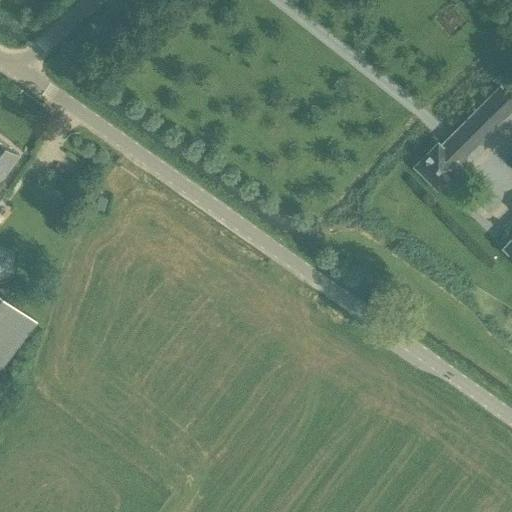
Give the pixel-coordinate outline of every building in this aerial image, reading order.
[(471,148),(505,115),(488,98),(454,131),(471,148)] [(448,137),(440,145),(457,162),(465,154),(471,148),(454,131),(448,137)] [(0,181),(20,154),(0,137),(0,181)] [(440,145),(440,144),(439,143),(438,144),(438,145),(420,162),(418,163),(420,164),(438,182),(438,183),(439,184),(440,183),(440,182),(458,164),(458,165),(459,163),(458,162),(458,163),(457,162),(440,145)] [(0,278),(16,273),(17,248),(0,242),(0,278)]
